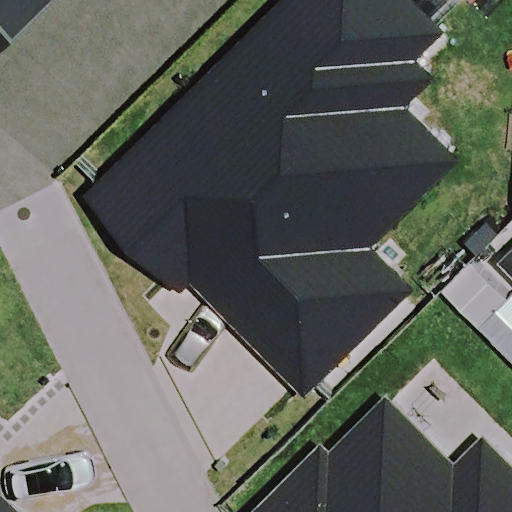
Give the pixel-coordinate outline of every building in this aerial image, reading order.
[(0,0),(0,45),(49,0),(0,0)] [(438,16),(421,0),(269,0),(87,183),(179,275),(189,265),(305,380),(409,277),(366,235),(456,144),(402,90),(428,63),(409,45),(438,16)] [(511,245),(503,255),(511,263),(511,245)] [(318,435),(248,505),(255,511),(511,511),(511,455),(486,429),(454,461),(384,392),(329,447),(318,435)] [(0,511),(21,511),(0,493),(0,445),(2,444),(0,442),(0,511)]
